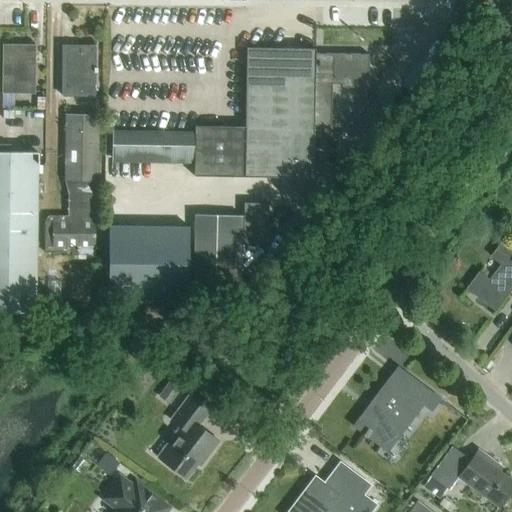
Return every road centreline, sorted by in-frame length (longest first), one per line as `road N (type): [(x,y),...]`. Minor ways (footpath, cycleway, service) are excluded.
road 1 (residential): [(225,511),(388,296)]
road 2 (residential): [(388,296),(511,136)]
road 3 (residential): [(511,415),(388,296)]
